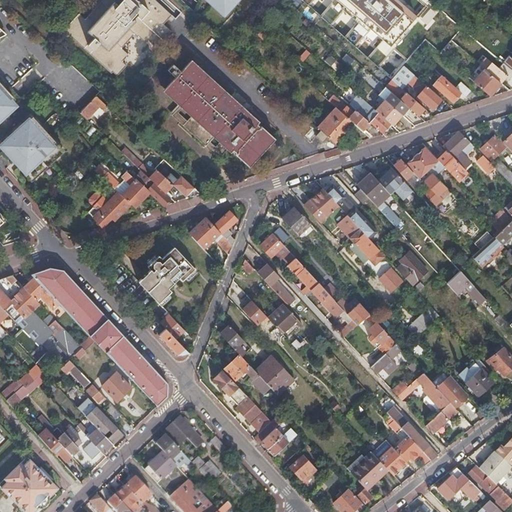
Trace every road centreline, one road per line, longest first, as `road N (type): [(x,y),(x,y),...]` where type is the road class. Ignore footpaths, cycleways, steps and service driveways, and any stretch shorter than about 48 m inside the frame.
road 1 (track): [(448,457),(245,234)]
road 2 (residential): [(511,102),(250,190)]
road 3 (residential): [(186,384),(255,206),(250,190)]
road 4 (residential): [(250,190),(68,256)]
road 5 (residential): [(68,256),(186,384)]
road 6 (residential): [(380,511),(511,406)]
road 7 (residential): [(186,384),(300,506)]
